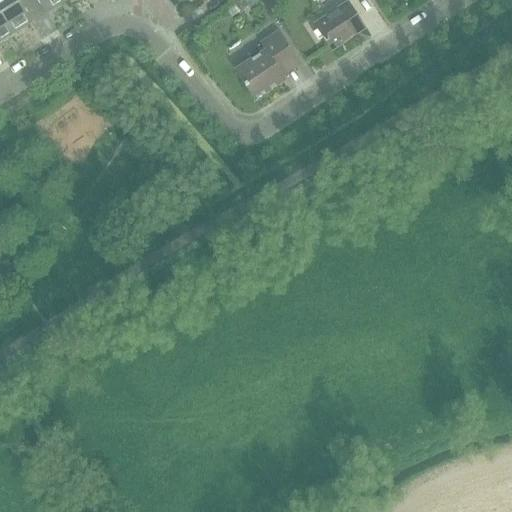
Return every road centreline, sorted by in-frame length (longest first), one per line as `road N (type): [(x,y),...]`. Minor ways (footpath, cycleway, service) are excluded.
road 1 (residential): [(511,57),(0,355)]
road 2 (residential): [(0,92),(123,22),(138,27),(229,129),(256,135),(458,0)]
